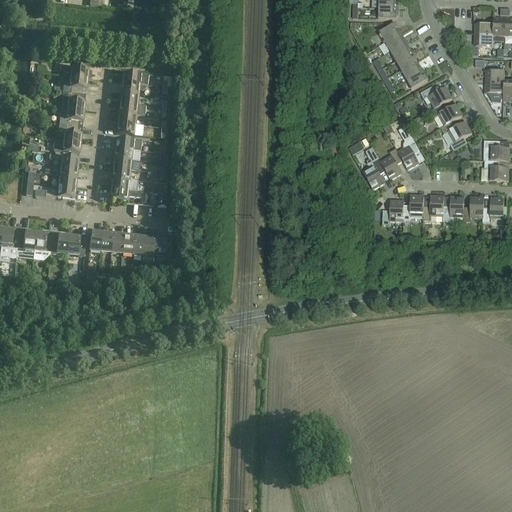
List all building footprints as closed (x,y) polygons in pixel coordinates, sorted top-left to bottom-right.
[(99,2),(99,0),(80,0),(81,1),(90,2),(90,8),(102,9),(102,3),(99,2)] [(397,11),(397,0),(378,0),(378,10),(397,11)] [(396,22),(397,11),(378,10),(378,21),(396,22)] [(504,39),(504,22),(493,21),(493,27),(493,38),(493,39),(493,44),(503,44),(504,39)] [(400,35),(395,26),(385,31),(383,27),(376,31),(384,44),(400,35)] [(493,27),(476,26),(476,38),(493,38),(493,27)] [(405,45),(400,35),(384,44),(389,54),(405,45)] [(493,49),(493,44),(493,39),(493,38),(476,38),(475,49),(478,49),(493,49)] [(411,54),(405,45),(389,54),(395,63),(411,54)] [(416,64),(411,54),(395,63),(400,73),(416,64)] [(422,73),(416,64),(400,73),(406,82),(422,73)] [(89,73),(89,70),(61,67),(60,72),(70,73),(70,79),(88,81),(91,81),(92,73),(89,73)] [(427,82),(422,73),(406,82),(411,92),(427,82)] [(485,74),(485,80),(487,80),(487,84),(504,85),(504,84),(504,74),(487,73),(487,74),(485,74)] [(149,77),(141,76),(123,74),(122,85),(140,87),(148,88),(149,77)] [(63,88),(63,94),(70,95),(82,96),(83,91),(87,91),(88,81),(70,79),(69,89),(63,88)] [(503,96),(504,85),(487,84),(486,96),(503,96)] [(511,101),(511,84),(504,84),(504,85),(503,96),(503,102),(511,101)] [(139,97),(140,87),(122,85),(121,95),(139,97)] [(427,100),(434,110),(434,111),(443,106),(451,101),(445,89),(436,94),(433,88),(420,95),(424,102),(427,100)] [(63,94),(61,110),(66,111),(85,113),(86,103),(85,103),(86,97),(82,96),(70,95),(68,95),(63,94)] [(138,107),(139,97),(121,95),(120,105),(138,107)] [(399,104),(393,107),(396,113),(403,110),(399,104)] [(146,108),(138,107),(120,105),(118,115),(137,117),(145,118),(146,108)] [(446,112),(443,106),(434,111),(434,110),(430,113),(433,119),(437,117),(443,128),(444,128),(453,123),(461,118),(455,107),(446,112)] [(83,129),(85,113),(66,111),(61,110),(59,126),(83,129)] [(136,127),(137,117),(118,115),(117,125),(136,127)] [(471,136),(465,124),(456,129),(453,123),(444,128),(443,128),(440,130),(444,137),(447,134),(453,145),(450,147),(453,153),(467,145),(464,140),(471,136)] [(143,128),(136,127),(117,125),(116,136),(142,139),(143,128)] [(81,145),(83,129),(59,126),(59,133),(64,133),(63,143),(81,145)] [(407,172),(419,166),(414,157),(419,154),(412,140),(405,129),(399,132),(405,143),(404,144),(402,150),(403,151),(397,154),(397,155),(402,163),(407,172)] [(141,153),(142,143),(116,140),(115,150),(133,152),(141,153)] [(80,156),(81,145),(63,143),(62,149),(56,148),(55,153),(80,156)] [(509,164),(509,151),(499,150),(499,144),(485,143),(484,150),(483,150),(483,163),(484,163),(499,164),(509,164)] [(132,162),(133,152),(115,150),(114,160),(132,162)] [(367,163),(371,170),(362,175),(372,192),(384,186),(379,177),(385,173),(380,165),(380,164),(378,161),(372,150),(365,154),(370,162),(367,163)] [(390,182),(401,176),(396,167),(402,163),(397,155),(397,154),(395,151),(389,154),(391,158),(380,164),(380,165),(385,173),(390,182)] [(61,162),(60,168),(78,170),(80,160),(50,156),(49,161),(61,162)] [(131,173),(132,162),(114,160),(113,171),(131,173)] [(508,184),(509,171),(498,170),(499,164),(484,163),(484,170),(481,170),(481,179),(480,180),(480,181),(481,182),(481,183),(488,183),(508,184)] [(45,171),(45,177),(53,177),(77,180),(78,170),(60,168),(59,174),(53,173),(53,172),(45,171)] [(130,183),(131,173),(113,171),(111,181),(130,183)] [(76,190),(77,180),(53,177),(52,182),(58,182),(58,188),(76,190)] [(138,184),(130,183),(111,181),(110,191),(137,194),(138,184)] [(46,193),(46,200),(56,201),(57,199),(59,199),(59,200),(59,201),(61,201),(62,200),(62,199),(63,199),(62,201),(75,203),(76,190),(58,188),(57,194),(46,193)] [(141,194),(137,194),(110,191),(109,201),(128,203),(128,199),(141,200),(141,194)] [(167,209),(167,196),(161,196),(159,196),(158,209),(167,209)] [(423,218),(423,208),(423,198),(410,198),(410,208),(403,208),(403,222),(410,222),(410,218),(422,218),(423,218)] [(443,219),(443,209),(443,199),(430,198),(430,208),(423,208),(423,218),(422,218),(422,223),(430,223),(430,219),(442,219),(443,219)] [(463,220),(463,210),(463,199),(450,199),(450,209),(443,209),(443,219),(442,219),(442,223),(450,224),(450,219),(462,220),(463,220)] [(483,220),(483,210),(483,200),(470,200),(470,210),(463,210),(463,220),(462,220),(462,224),(470,224),(470,220),(482,220),(483,220)] [(503,201),(490,200),(490,211),(483,210),(483,220),(482,220),(482,225),(490,225),(490,221),(503,221),(503,201)] [(403,222),(403,208),(403,203),(390,203),(390,213),(382,213),(382,227),(390,228),(390,223),(403,224),(403,222)] [(18,251),(20,230),(13,230),(13,232),(3,231),(1,249),(0,257),(11,258),(11,259),(14,260),(16,260),(16,259),(17,259),(18,251)] [(20,230),(18,251),(18,252),(21,253),(24,252),(23,260),(33,261),(36,235),(26,234),(26,231),(20,230)] [(51,254),(53,234),(47,233),(46,236),(36,235),(33,261),(34,261),(34,260),(42,261),(43,254),(45,254),(45,255),(50,255),(50,254),(51,254)] [(68,256),(70,238),(60,237),(60,235),(53,234),(51,254),(52,254),(51,255),(54,256),(57,256),(57,255),(68,256)] [(101,253),(103,235),(92,234),(90,252),(101,253)] [(112,254),(114,236),(103,235),(101,253),(112,254)] [(122,255),(124,237),(114,236),(112,254),(122,255)] [(85,258),(87,238),(80,237),(80,239),(70,238),(68,256),(78,257),(78,258),(81,259),(84,259),(84,258),(85,258)] [(133,256),(135,238),(124,237),(122,255),(133,256)] [(171,260),(174,238),(168,237),(167,242),(156,241),(155,259),(165,260),(165,261),(168,262),(171,261),(171,260)] [(144,258),(146,240),(135,238),(133,256),(144,258)] [(155,259),(156,241),(146,240),(144,258),(143,264),(154,265),(154,259),(155,259)]
